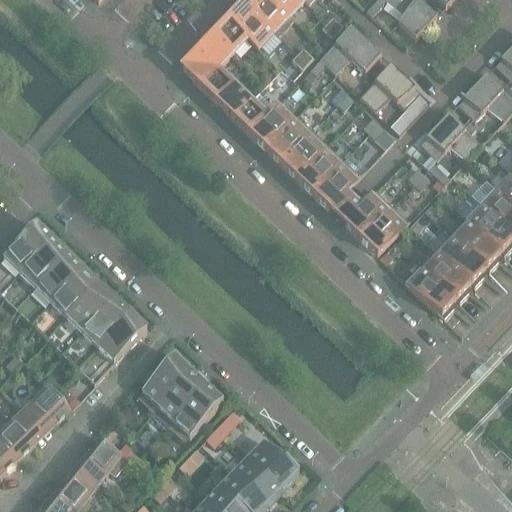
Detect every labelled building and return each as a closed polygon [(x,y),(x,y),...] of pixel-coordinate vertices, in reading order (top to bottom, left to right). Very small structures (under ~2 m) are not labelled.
[(288,22),(265,0),(254,0),(247,7),(245,10),(274,38),(278,42),(293,26),(288,22)] [(303,7),(296,0),(265,0),(288,22),(303,7)] [(296,0),(303,7),(307,11),(317,0),(296,0)] [(436,23),(412,0),(381,0),(366,17),(371,22),(385,7),(403,20),(397,29),(415,46),(436,23)] [(458,0),(430,0),(445,14),(458,0)] [(274,38),(245,10),(243,13),(229,26),(247,44),(258,54),(274,38)] [(337,39),(343,32),(333,22),(326,28),(337,39)] [(217,75),(247,44),(229,26),(199,59),(217,75)] [(337,39),(326,28),(321,34),(332,44),(337,39)] [(381,62),(350,33),(319,65),(326,71),(335,80),(351,66),(365,79),(381,62)] [(307,70),(313,63),(303,53),(297,60),(307,70)] [(511,53),(494,72),(511,88),(511,87),(511,53)] [(233,91),(217,75),(199,59),(182,76),(215,108),(233,91)] [(302,75),(307,70),(297,60),(291,65),(302,75)] [(316,82),(326,71),(319,65),(309,76),(316,82)] [(421,100),(390,71),(359,103),(375,118),(391,104),(405,116),(421,100)] [(511,118),(511,105),(486,81),(457,111),(474,127),(487,114),(504,127),(511,118)] [(250,140),(282,107),(280,106),(274,113),(259,99),(251,107),(233,91),(215,108),(250,140)] [(337,110),(347,100),(341,94),(331,104),(337,110)] [(343,116),(353,106),(347,100),(337,110),(343,116)] [(282,107),(250,140),(265,155),(297,122),(282,107)] [(409,120),(394,136),(399,141),(414,125),(409,120)] [(470,141),(461,132),(449,120),(420,150),(437,167),(449,154),(466,166),(481,151),(470,141)] [(281,170),(312,137),(297,122),(265,155),(266,155),(281,170)] [(368,140),(378,129),(372,124),(362,134),(368,140)] [(475,135),(467,127),(461,132),(470,141),(475,135)] [(374,146),(384,135),(378,129),(368,140),(374,146)] [(296,185),(328,151),(312,137),(281,170),(296,185)] [(312,200),(312,199),(343,166),(328,151),(296,185),(297,184),(312,200)] [(343,166),(312,199),(321,208),(320,209),(324,213),(325,212),(334,220),(344,230),(360,213),(350,203),(345,198),(360,182),(359,181),(343,166)] [(449,184),(434,169),(428,175),(444,190),(449,184)] [(413,190),(423,180),(417,174),(407,185),(413,190)] [(511,179),(510,178),(495,194),(511,210),(511,179)] [(419,196),(429,186),(423,180),(413,190),(419,196)] [(511,210),(495,194),(480,209),(511,240),(511,210)] [(360,246),(392,212),(376,197),(360,213),(344,230),(360,245),(360,246)] [(511,251),(510,250),(511,247),(511,240),(480,209),(465,225),(501,260),(504,263),(511,253),(511,251)] [(377,261),(409,228),(392,212),(360,246),(377,261)] [(495,266),(501,260),(465,225),(450,240),(486,276),(495,266)] [(0,301),(1,302),(53,247),(36,231),(0,269),(0,301)] [(486,276),(450,240),(435,256),(471,291),(474,294),(483,284),(480,281),(486,276)] [(16,317),(68,262),(53,247),(1,302),(16,317)] [(471,291),(435,256),(421,272),(456,307),(465,297),(471,291)] [(387,271),(394,264),(386,257),(379,264),(387,271)] [(31,332),(84,277),(68,262),(16,317),(31,332)] [(456,307),(421,272),(405,288),(444,325),(453,315),(450,312),(456,307)] [(47,346),(99,292),(84,277),(31,332),(47,346)] [(63,361),(115,306),(99,292),(47,346),(63,361)] [(78,376),(131,321),(115,306),(63,361),(78,376)] [(94,391),(147,337),(131,321),(78,376),(94,391)] [(13,378),(22,369),(14,362),(6,371),(13,378)] [(152,419),(191,379),(174,363),(141,398),(142,398),(136,404),(148,415),(152,419)] [(167,434),(207,394),(191,379),(152,419),(167,434)] [(71,398),(62,407),(44,387),(42,389),(30,400),(35,406),(22,418),(44,441),(71,416),(80,406),(71,398)] [(189,444),(223,409),(207,394),(167,434),(172,438),(173,438),(184,449),(189,444)] [(0,447),(18,466),(44,441),(22,418),(9,431),(4,425),(0,429),(0,447)] [(230,434),(222,427),(214,436),(221,444),(230,434)] [(117,439),(107,430),(100,439),(110,447),(117,439)] [(213,453),(221,444),(214,436),(205,446),(213,453)] [(127,467),(116,458),(96,443),(73,472),(98,491),(109,477),(115,482),(125,469),(127,467)] [(0,482),(18,466),(0,447),(0,482)] [(298,481),(264,448),(246,467),(280,500),(298,481)] [(203,462),(196,455),(187,464),(195,471),(203,462)] [(133,472),(140,464),(130,456),(124,464),(133,472)] [(150,471),(140,464),(133,472),(143,480),(150,471)] [(195,471),(187,464),(179,473),(186,481),(195,471)] [(268,511),(280,500),(246,467),(232,481),(265,511),(268,511)] [(87,506),(98,491),(73,472),(51,500),(66,511),(91,511),(93,510),(87,506)] [(265,511),(232,481),(219,495),(237,511),(265,511)] [(177,490),(169,483),(161,492),(168,499),(177,490)] [(168,499),(161,492),(152,501),(160,508),(168,499)] [(237,511),(219,495),(206,509),(209,511),(237,511)] [(66,511),(51,500),(42,511),(66,511)]
